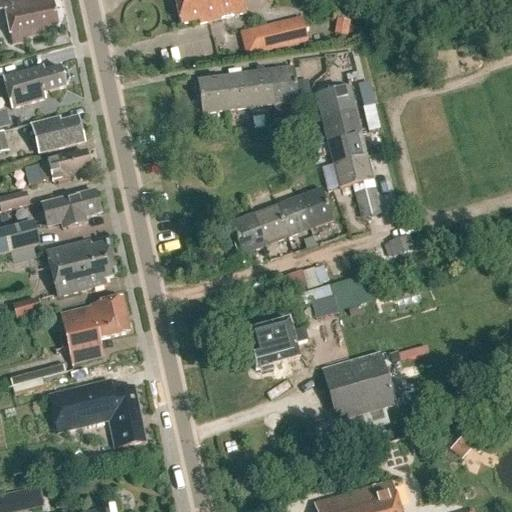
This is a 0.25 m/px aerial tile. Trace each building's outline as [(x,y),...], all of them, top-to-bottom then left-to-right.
[(0,0),(0,12),(5,12),(6,17),(12,43),(51,34),(50,29),(58,27),(52,0),(0,0)] [(173,0),(180,27),(199,23),(200,27),(246,16),(242,0),(173,0)] [(302,20),(240,34),(246,60),(308,46),(302,20)] [(338,24),(335,40),(359,42),(360,31),(350,30),(351,26),(338,24)] [(432,58),(437,83),(462,78),(456,53),(432,58)] [(44,75),(43,70),(3,81),(12,112),(45,102),(44,97),(66,90),(68,85),(69,85),(66,74),(65,74),(61,71),(60,70),(44,75)] [(294,70),(268,73),(273,107),(298,104),(294,70)] [(268,73),(244,77),(248,111),(273,107),(268,73)] [(244,77),(219,80),(225,114),(248,111),(244,77)] [(225,114),(219,80),(197,83),(202,117),(225,114)] [(297,97),(297,98),(310,96),(308,82),(296,84),(297,97)] [(368,85),(357,88),(362,107),(373,105),(368,85)] [(315,97),(321,118),(354,109),(348,89),(315,97)] [(373,105),(362,107),(364,118),(375,115),(373,105)] [(321,118),(326,141),(360,133),(354,109),(321,118)] [(39,157),(83,146),(77,121),(60,125),(59,121),(31,128),(39,157)] [(367,131),(368,135),(380,132),(378,124),(367,127),(367,131)] [(3,133),(0,134),(0,155),(9,153),(3,133)] [(326,141),(333,165),(366,156),(360,133),(326,141)] [(382,146),(375,148),(377,156),(384,155),(382,146)] [(86,159),(85,155),(47,164),(48,165),(25,171),(29,187),(52,182),(53,186),(69,182),(74,181),(73,176),(89,172),(88,168),(89,165),(88,161),(86,159)] [(366,156),(333,165),(339,191),(372,183),(366,156)] [(375,191),(354,196),(361,222),(382,216),(375,191)] [(294,202),(306,234),(333,224),(321,192),(294,202)] [(26,194),(0,200),(0,211),(1,214),(29,208),(26,194)] [(101,217),(95,194),(41,208),(47,230),(49,230),(48,227),(60,224),(63,233),(86,227),(84,221),(101,217)] [(294,202),(272,210),(284,242),(306,234),(294,202)] [(272,210),(251,218),(262,251),(284,242),(272,210)] [(262,251),(251,218),(230,226),(242,258),(243,257),(252,254),(262,251)] [(33,221),(0,229),(0,255),(40,245),(33,221)] [(392,260),(414,253),(409,238),(387,245),(392,260)] [(104,282),(116,279),(107,246),(91,250),(90,244),(46,255),(57,301),(106,288),(104,282)] [(252,254),(243,257),(246,264),(255,261),(252,254)] [(323,269),(315,272),(319,285),(328,283),(326,279),(323,269)] [(366,274),(305,292),(308,304),(338,296),(342,310),(374,301),(366,274)] [(286,279),(280,280),(284,293),(285,295),(290,293),(286,279)] [(38,298),(13,306),(16,320),(42,313),(38,298)] [(129,335),(121,300),(90,307),(91,309),(84,311),(84,312),(61,317),(60,317),(72,367),(73,367),(102,360),(103,360),(99,343),(129,335)] [(288,364),(299,361),(289,323),(246,334),(251,354),(250,354),(255,373),(273,368),(276,380),(291,376),(288,364)] [(337,425),(395,409),(380,356),(322,372),(337,425)] [(112,395),(110,384),(48,399),(57,436),(108,423),(114,450),(114,451),(145,445),(134,390),(112,395)] [(60,461),(53,471),(62,477),(68,467),(60,461)] [(400,511),(392,484),(345,497),(315,506),(314,506),(315,511),(400,511)] [(0,511),(9,511),(42,504),(42,502),(39,492),(13,498),(0,500),(0,511)]
